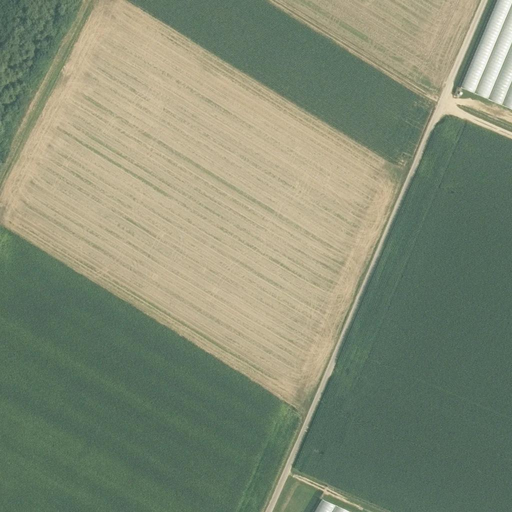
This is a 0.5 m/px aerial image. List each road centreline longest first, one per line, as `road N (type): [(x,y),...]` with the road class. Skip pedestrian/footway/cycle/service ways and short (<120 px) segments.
road 1 (track): [(267,511),(441,104)]
road 2 (track): [(99,0),(0,193)]
road 3 (track): [(267,0),(441,104)]
